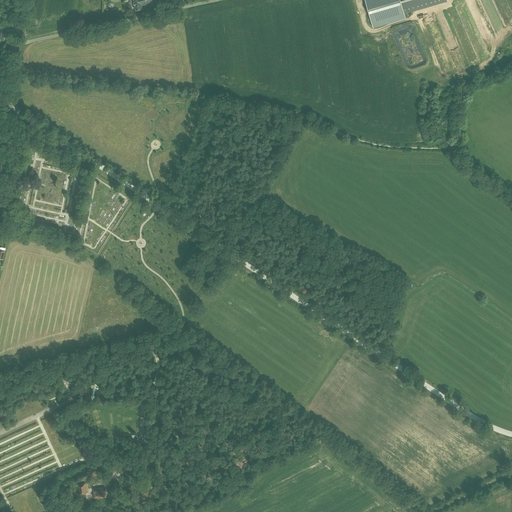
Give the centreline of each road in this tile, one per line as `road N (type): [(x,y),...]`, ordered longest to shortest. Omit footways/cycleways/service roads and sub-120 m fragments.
road 1 (tertiary): [(1,100),(511,435)]
road 2 (unclassified): [(13,44),(211,0)]
